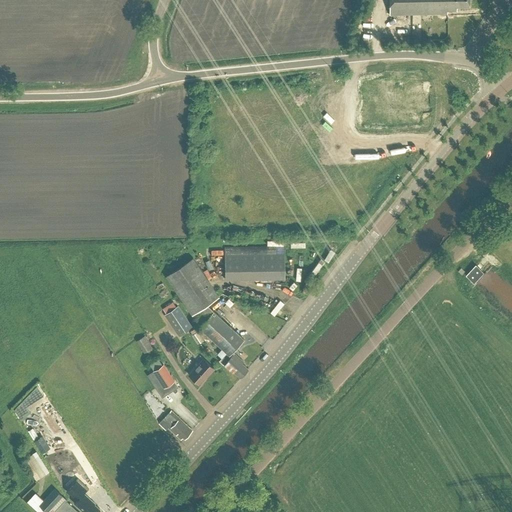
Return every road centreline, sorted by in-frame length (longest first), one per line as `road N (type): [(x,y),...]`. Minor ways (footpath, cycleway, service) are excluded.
road 1 (secondary): [(139,511),(502,88)]
road 2 (unclassified): [(216,511),(511,192)]
road 3 (tertiary): [(159,81),(342,59)]
road 4 (tertiary): [(0,97),(116,93),(159,81)]
road 5 (tertiary): [(469,60),(342,59)]
